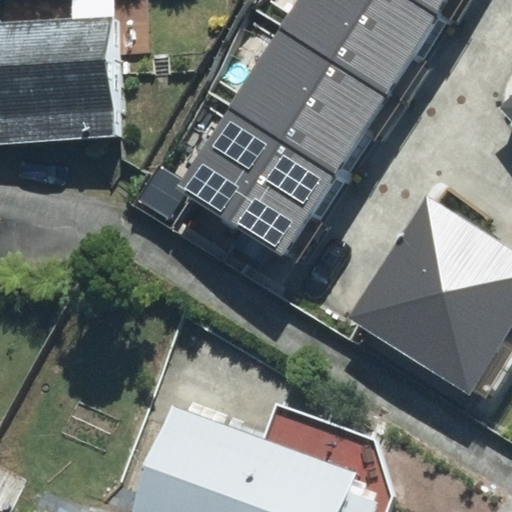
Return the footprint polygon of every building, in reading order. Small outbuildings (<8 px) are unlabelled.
[(71,0),(71,28),(114,27),(113,0),(71,0)] [(511,95),(511,0),(422,0),(492,108),(511,95)] [(0,28),(0,161),(118,161),(118,27),(114,27),(71,28),(0,28)] [(469,329),(454,209),(338,223),(353,343),(469,329)] [(371,511),(348,504),(352,492),(172,428),(141,511),(371,511)]
